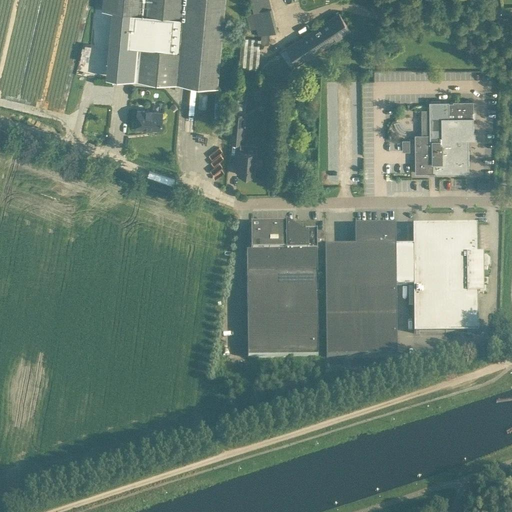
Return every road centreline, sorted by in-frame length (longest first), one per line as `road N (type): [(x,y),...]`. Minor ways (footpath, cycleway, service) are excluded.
road 1 (unclassified): [(0,121),(242,212),(511,203)]
road 2 (track): [(511,363),(58,511)]
